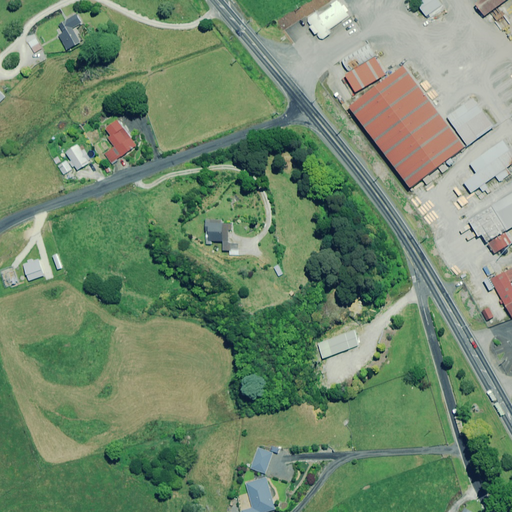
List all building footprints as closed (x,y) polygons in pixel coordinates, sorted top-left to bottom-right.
[(334,0),(305,22),(317,37),(346,16),(334,0)] [(434,0),(413,0),(424,16),(439,6),(434,0)] [(501,0),(473,0),(471,2),(480,15),(501,0)] [(419,21),(407,5),(400,10),(406,18),(409,15),(415,24),(419,21)] [(83,23),(78,15),(60,25),(64,33),(60,35),(68,51),(82,43),(74,28),(83,23)] [(29,43),(35,54),(43,49),(37,38),(29,43)] [(367,45),(342,59),(348,71),(373,57),(367,45)] [(375,58),(345,75),(354,91),(384,75),(375,58)] [(411,188),(466,147),(403,65),(349,107),(411,188)] [(472,97),(445,116),(467,147),(494,127),(472,97)] [(137,146),(119,121),(107,129),(112,136),(109,138),(115,147),(105,154),(112,163),(137,146)] [(511,154),(501,140),(469,163),(476,173),(463,183),(471,193),(480,187),(483,192),(485,190),(488,193),(491,191),(485,183),(495,176),(500,183),(511,174),(507,168),(511,163),(511,154)] [(89,164),(79,146),(67,153),(77,170),(89,164)] [(58,166),(63,175),(72,169),(66,160),(58,166)] [(511,193),(490,207),(505,231),(511,226),(511,193)] [(511,242),(505,231),(490,207),(468,220),(479,237),(482,234),(494,254),(511,242)] [(224,221),(207,220),(206,244),(212,245),(212,241),(223,242),(223,251),(238,251),(238,243),(229,243),(229,231),(232,231),(233,223),(224,223),(224,221)] [(52,256),(57,270),(62,268),(57,254),(52,256)] [(34,261),(33,259),(28,261),(28,263),(24,264),(29,281),(45,276),(39,259),(34,261)] [(490,279),(511,316),(511,285),(510,282),(511,280),(511,268),(505,273),(504,271),(490,279)] [(491,306),(481,312),(487,322),(497,316),(491,306)] [(351,332),(313,344),(318,359),(356,347),(351,332)] [(251,469),(267,474),(275,452),(278,454),(280,447),(272,445),(269,452),(258,448),(252,465),(251,469)] [(266,511),(276,510),(267,478),(246,484),(253,508),(241,511),(266,511)]
